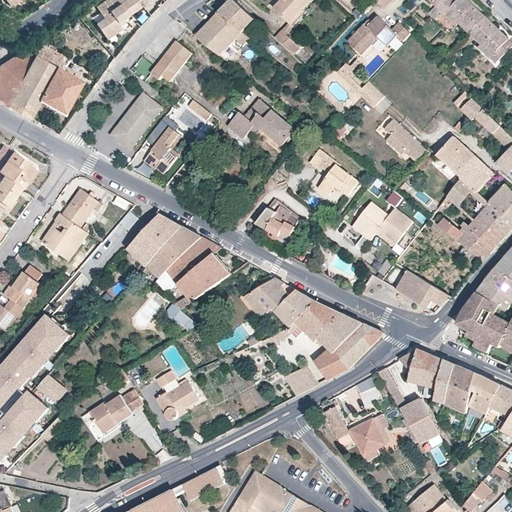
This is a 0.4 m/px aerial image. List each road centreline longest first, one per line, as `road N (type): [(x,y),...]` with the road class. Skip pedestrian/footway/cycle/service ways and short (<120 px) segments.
road 1 (tertiary): [(74,155),(411,329)]
road 2 (tertiary): [(291,412),(103,507)]
road 3 (residential): [(186,0),(125,62),(65,150)]
road 4 (tertiary): [(411,329),(353,377),(291,412)]
road 5 (residential): [(291,412),(375,511)]
road 6 (residential): [(74,155),(0,260)]
road 7 (tertiary): [(429,337),(511,241)]
